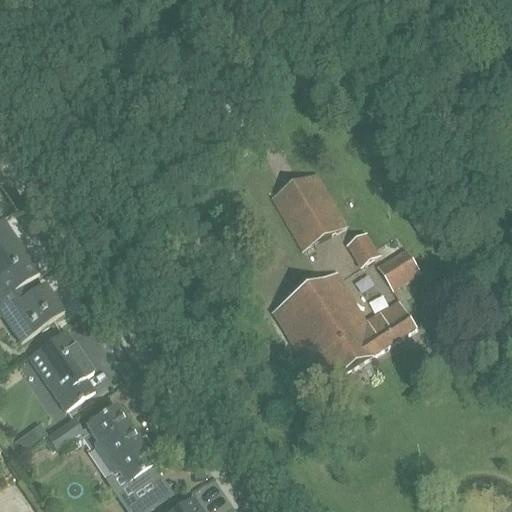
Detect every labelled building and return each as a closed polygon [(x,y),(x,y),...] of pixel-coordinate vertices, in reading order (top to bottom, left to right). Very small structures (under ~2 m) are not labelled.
[(272,202),(301,254),(345,230),(316,178),(272,202)] [(0,287),(9,300),(28,287),(38,280),(0,225),(0,287)] [(347,249),(351,255),(361,272),(381,260),(367,236),(347,249)] [(405,255),(377,272),(390,294),(418,277),(405,255)] [(416,333),(409,321),(399,305),(365,326),(334,278),(272,316),(321,393),(416,333)] [(421,299),(428,309),(455,291),(448,280),(421,299)] [(0,287),(0,313),(22,345),(19,347),(39,333),(40,335),(47,330),(45,329),(62,317),(41,288),(33,294),(28,287),(9,300),(0,287)] [(64,415),(93,395),(83,382),(92,376),(64,336),(27,361),(64,415)] [(139,444),(127,427),(116,411),(87,432),(98,448),(94,451),(113,480),(118,477),(132,497),(158,479),(152,470),(155,468),(148,457),(151,455),(142,441),(139,444)] [(74,422),(58,433),(43,444),(51,455),(55,453),(55,454),(83,435),(74,422)] [(29,435),(13,446),(21,456),(37,445),(29,435)] [(198,511),(192,502),(177,511),(198,511)]
